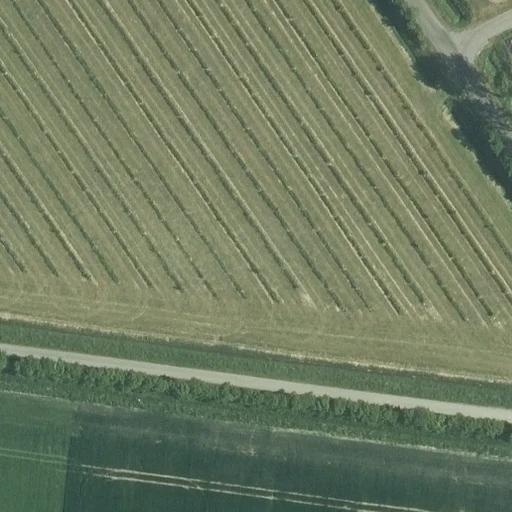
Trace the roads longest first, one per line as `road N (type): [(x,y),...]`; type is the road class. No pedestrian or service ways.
road 1 (unclassified): [(511,420),(0,346)]
road 2 (unclassified): [(511,152),(408,0)]
